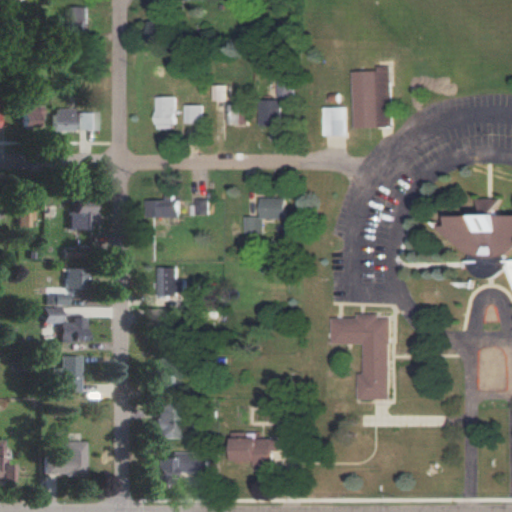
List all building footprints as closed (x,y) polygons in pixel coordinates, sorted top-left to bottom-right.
[(87,6),(66,7),(67,31),(87,30),(87,6)] [(165,42),(165,21),(151,21),(151,42),(165,42)] [(353,71),(356,128),(393,126),(391,65),(379,66),(379,70),(353,71)] [(294,97),(295,80),(280,79),(279,96),(294,97)] [(214,100),(226,100),(227,85),(215,85),(214,100)] [(176,96),(157,96),(158,129),(177,128),(176,96)] [(261,125),(284,124),(283,99),(261,99),(261,125)] [(203,104),(185,104),(185,122),(203,122),(203,104)] [(248,104),(231,104),(232,124),(248,124),(248,104)] [(34,117),(39,117),(39,106),(19,105),(19,126),(34,127),(34,117)] [(347,107),(325,107),(325,135),(347,135),(347,107)] [(71,108),(50,108),(51,131),(71,131),(71,108)] [(94,112),(76,112),(76,130),(94,130),(94,112)] [(30,196),(14,196),(15,227),(31,226),(30,196)] [(180,197),(166,197),(166,199),(147,200),(147,216),(180,216),(180,197)] [(287,217),(287,197),(261,197),(262,217),(287,217)] [(197,214),(210,214),(209,198),(196,199),(197,214)] [(511,258),(507,259),(507,258),(511,252),(511,214),(500,214),(500,198),(479,198),(479,215),(450,215),(450,225),(440,225),(472,255),(468,260),(471,269),(479,277),(487,277),(511,269),(511,272),(511,258)] [(89,199),(70,199),(71,212),(66,212),(66,230),(90,229),(89,199)] [(246,232),(264,232),(264,216),(246,216),(246,232)] [(179,279),(179,266),(159,267),(160,294),(186,294),(186,278),(179,279)] [(63,267),(62,288),(82,289),(83,268),(63,267)] [(44,305),(66,305),(66,294),(43,294),(44,305)] [(58,307),(40,307),(40,322),(57,323),(58,307)] [(165,307),(148,308),(148,341),(167,341),(167,331),(174,331),(174,323),(165,323),(165,307)] [(333,317),(333,343),(364,343),(364,372),(359,372),(359,398),(391,398),(391,317),(380,317),(380,313),(359,313),(359,317),(333,317)] [(57,341),(84,341),(83,317),(69,317),(69,322),(56,322),(57,341)] [(78,355),(58,355),(58,368),(49,368),(49,392),(78,392),(78,355)] [(175,385),(176,359),(154,358),(153,385),(175,385)] [(175,402),(153,402),(153,438),(174,438),(175,402)] [(261,431),(234,431),(234,461),(254,460),(254,467),(274,467),(273,450),(281,450),(281,438),(261,438),(261,431)] [(82,441),(61,442),(62,455),(41,456),(41,475),(82,474),(82,441)] [(211,472),(211,451),(168,452),(168,458),(151,458),(151,478),(169,478),(169,473),(211,472)] [(0,463),(0,481),(10,482),(10,464),(0,463)]
